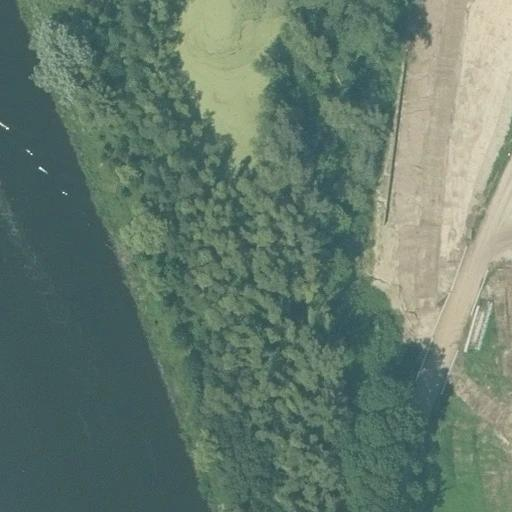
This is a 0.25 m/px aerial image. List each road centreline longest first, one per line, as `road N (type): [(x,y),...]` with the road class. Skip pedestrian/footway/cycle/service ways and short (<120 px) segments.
road 1 (tertiary): [(474,0),(446,114),(436,217),(440,428),(450,511)]
road 2 (tertiary): [(500,511),(477,197),(507,0)]
